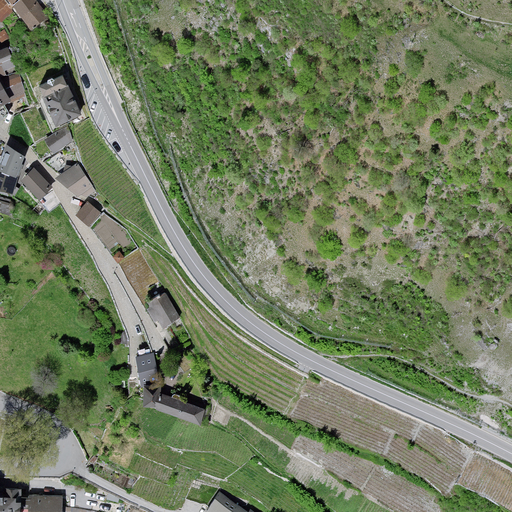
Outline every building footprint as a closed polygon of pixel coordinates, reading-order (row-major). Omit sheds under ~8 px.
[(0,0),(0,17),(3,21),(14,10),(5,2),(7,0),(0,0)] [(36,0),(17,0),(12,5),(31,30),(49,15),(36,0)] [(15,68),(7,46),(0,48),(0,61),(3,71),(15,68)] [(0,75),(0,119),(15,109),(12,100),(26,95),(17,71),(1,78),(0,75)] [(54,73),(29,82),(44,124),(69,115),(54,73)] [(63,128),(46,141),(54,153),(72,140),(63,128)] [(25,153),(6,148),(1,169),(20,174),(25,153)] [(78,165),(60,177),(85,194),(92,188),(78,165)] [(0,170),(0,189),(14,193),(19,176),(0,170)] [(36,171),(24,181),(42,199),(53,189),(36,171)] [(0,209),(9,211),(12,201),(3,199),(5,192),(0,190),(0,209)] [(100,212),(89,205),(81,216),(92,223),(100,212)] [(124,257),(120,252),(116,256),(120,261),(124,257)] [(168,293),(149,304),(163,329),(182,318),(168,293)] [(166,379),(148,380),(149,404),(206,424),(211,408),(166,392),(166,379)] [(0,485),(0,511),(27,511),(27,485),(0,485)] [(253,511),(220,492),(208,511),(253,511)] [(68,511),(69,496),(34,496),(33,511),(68,511)]
